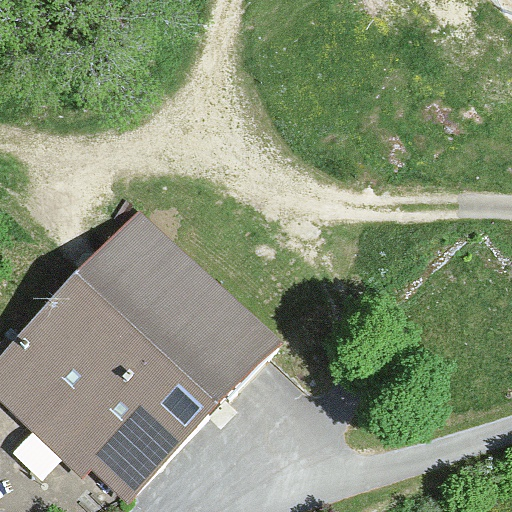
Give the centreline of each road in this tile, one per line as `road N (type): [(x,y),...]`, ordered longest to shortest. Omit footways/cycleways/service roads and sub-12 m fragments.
road 1 (track): [(359,486),(350,373),(305,216),(203,135),(224,0)]
road 2 (track): [(203,135),(0,137)]
road 3 (track): [(305,216),(486,210)]
